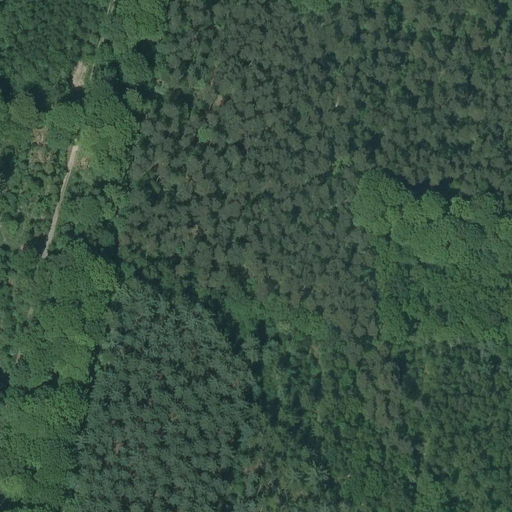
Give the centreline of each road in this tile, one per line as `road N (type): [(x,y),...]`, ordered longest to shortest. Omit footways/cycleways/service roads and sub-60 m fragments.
road 1 (unknown): [(167,0),(115,218),(117,300),(68,511)]
road 2 (track): [(112,0),(0,443)]
